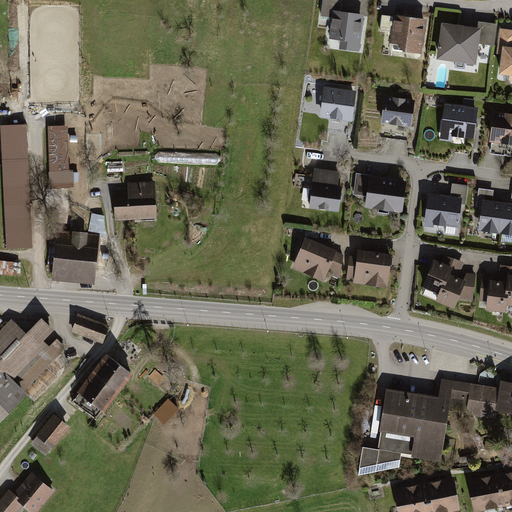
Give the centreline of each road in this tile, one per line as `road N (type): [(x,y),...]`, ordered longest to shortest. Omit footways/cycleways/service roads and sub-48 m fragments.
road 1 (secondary): [(0,295),(399,329)]
road 2 (track): [(0,475),(105,350),(125,304)]
road 3 (unknown): [(125,304),(105,184)]
